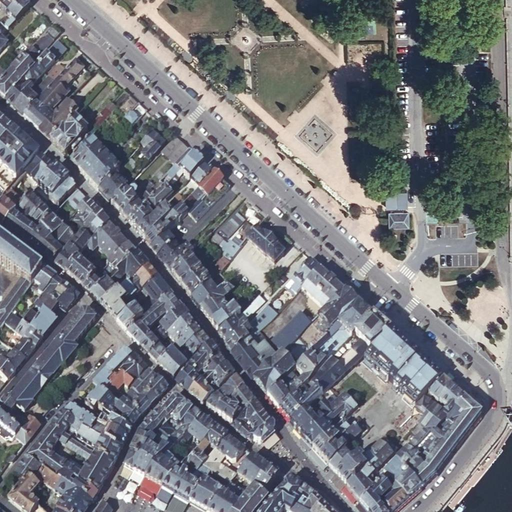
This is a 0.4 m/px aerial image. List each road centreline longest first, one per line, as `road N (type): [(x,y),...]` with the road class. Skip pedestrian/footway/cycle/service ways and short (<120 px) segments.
road 1 (secondary): [(499,391),(487,368),(70,0)]
road 2 (residential): [(286,433),(146,252),(0,106)]
road 3 (residential): [(124,338),(0,490)]
road 4 (secondary): [(499,391),(494,421),(417,511)]
road 5 (residential): [(92,511),(138,427),(175,389)]
road 6 (residential): [(0,400),(86,299)]
